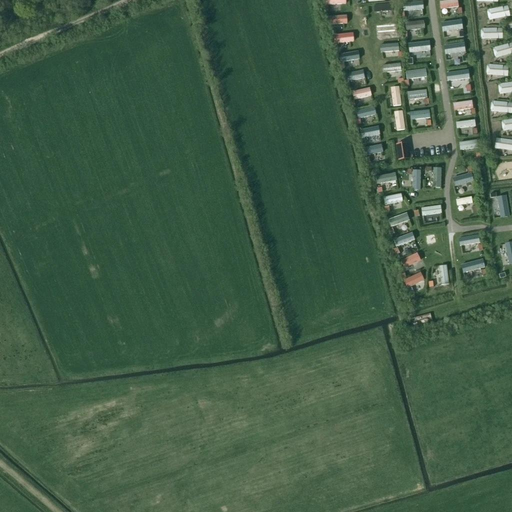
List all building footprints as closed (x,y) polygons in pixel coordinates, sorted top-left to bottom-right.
[(455,14),(454,1),(439,3),(440,16),(455,14)] [(422,6),(404,7),(404,14),(423,12),(422,6)] [(390,8),(373,9),(374,20),(391,18),(390,8)] [(509,19),(508,8),(487,11),(489,22),(509,19)] [(344,24),(344,16),(330,16),(330,25),(344,24)] [(421,22),(405,24),(406,33),(422,31),(421,22)] [(457,34),(455,23),(442,25),(444,37),(457,34)] [(392,25),(375,28),(377,40),(394,37),(392,25)] [(502,41),(502,30),(482,31),(482,41),(502,41)] [(350,42),(350,34),(335,34),(335,42),(350,42)] [(459,52),(458,42),(446,43),(447,53),(459,52)] [(511,55),(511,44),(493,50),(496,60),(511,55)] [(394,45),(380,47),(381,57),(395,56),(394,45)] [(423,46),(406,47),(407,56),(424,54),(423,46)] [(358,61),(356,52),(342,54),(343,63),(358,61)] [(464,76),(462,64),(447,67),(449,78),(464,76)] [(397,66),(380,69),(382,80),(399,77),(397,66)] [(507,78),(508,68),(487,66),(487,77),(507,78)] [(426,78),(425,69),(406,71),(407,81),(426,78)] [(365,77),(363,71),(345,75),(346,81),(365,77)] [(511,95),(511,84),(498,86),(500,97),(511,95)] [(466,96),(465,85),(452,86),(453,97),(466,96)] [(371,96),(369,88),(352,92),(354,100),(371,96)] [(397,93),(387,93),(388,110),(398,110),(397,93)] [(424,102),(423,93),(407,95),(408,104),(424,102)] [(511,113),(511,104),(492,103),(491,114),(511,115),(511,113)] [(375,115),(374,108),(356,112),(357,119),(375,115)] [(425,126),(425,115),(408,117),(409,127),(425,126)] [(399,118),(388,119),(391,136),(402,135),(399,118)] [(511,131),(511,120),(501,122),(503,133),(511,131)] [(473,121),(457,123),(457,129),(474,128),(473,121)] [(376,137),(375,127),(359,129),(360,139),(376,137)] [(475,151),(474,140),(459,142),(461,153),(475,151)] [(511,152),(511,142),(496,141),(495,151),(511,152)] [(406,144),(396,146),(398,162),(408,160),(406,144)] [(378,157),(377,146),(360,149),(361,159),(378,157)] [(441,168),(433,168),(433,189),(441,189),(441,168)] [(421,172),(412,172),(411,192),(420,192),(421,172)] [(396,181),(394,173),(375,177),(377,185),(396,181)] [(470,177),(469,174),(452,180),(456,191),(472,186),(470,177)] [(402,204),(400,195),(383,198),(385,207),(402,204)] [(470,209),(468,199),(452,202),(454,212),(470,209)] [(441,215),(440,208),(421,210),(422,218),(441,215)] [(408,222),(405,215),(388,221),(391,229),(408,222)] [(414,241),(411,233),(393,240),(396,248),(414,241)] [(481,243),(479,233),(457,236),(458,246),(481,243)] [(511,243),(499,246),(503,265),(508,264),(509,267),(511,265),(511,243)] [(400,262),(404,270),(421,263),(417,254),(400,262)] [(478,275),(476,266),(459,269),(461,278),(478,275)] [(445,268),(432,270),(433,288),(447,287),(445,268)] [(423,280),(421,274),(407,280),(409,286),(423,280)]
